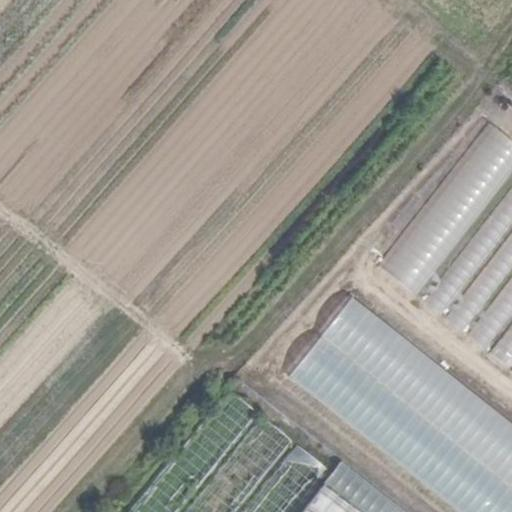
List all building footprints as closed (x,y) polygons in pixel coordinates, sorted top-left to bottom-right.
[(511,140),(486,122),(379,268),(419,297),(511,171),(511,140)] [(511,182),(424,304),(511,367),(511,182)] [(511,511),(511,420),(328,288),(268,370),(464,511),(511,511)] [(235,400),(228,410),(249,425),(256,415),(235,400)] [(292,491),(293,473),(312,474),(311,494),(325,473),(326,461),(313,452),(310,456),(278,433),(277,468),(268,482),(263,482),(263,484),(250,504),(239,504),(233,511),(219,511),(217,510),(215,511),(278,511),(282,507),(282,506),(292,491)] [(138,511),(172,511),(185,498),(187,499),(217,464),(214,461),(221,453),(198,434),(134,508),(138,511)] [(351,511),(322,489),(304,511),(351,511)]
